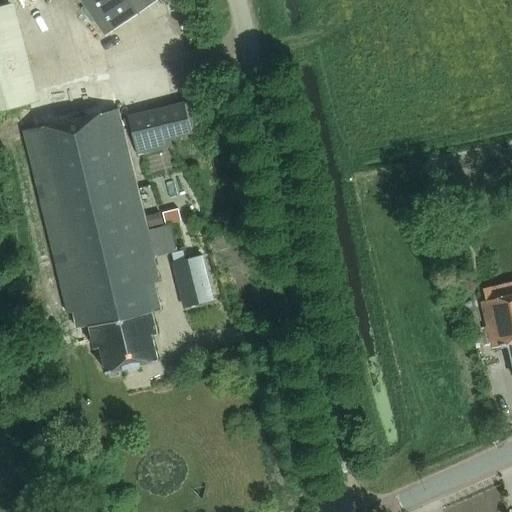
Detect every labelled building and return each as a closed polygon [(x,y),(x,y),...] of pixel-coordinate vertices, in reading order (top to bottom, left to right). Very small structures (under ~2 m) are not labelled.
[(68,0),(74,7),(84,0),(86,0),(111,35),(160,0),(68,0)] [(5,4),(0,5),(0,110),(28,104),(5,4)] [(199,99),(128,116),(137,155),(172,147),(170,138),(207,130),(199,99)] [(118,109),(23,131),(68,314),(73,312),(77,329),(89,326),(95,348),(100,347),(106,373),(158,361),(152,335),(157,334),(152,312),(161,310),(154,283),(160,281),(154,258),(147,230),(139,195),(139,194),(138,189),(118,109)] [(178,209),(163,212),(166,225),(181,221),(178,209)] [(160,213),(146,216),(149,227),(163,224),(160,213)] [(204,255),(173,263),(183,307),(213,299),(204,255)] [(511,360),(511,294),(482,302),(493,349),(508,345),(511,360)]
